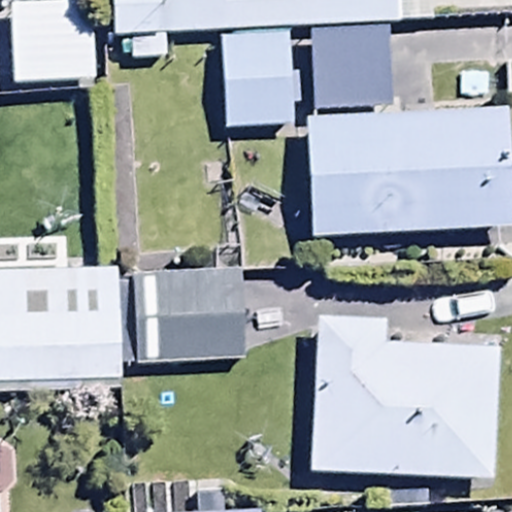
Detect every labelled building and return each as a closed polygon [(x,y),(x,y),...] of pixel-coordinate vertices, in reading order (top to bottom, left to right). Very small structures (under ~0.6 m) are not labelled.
[(113,0),(115,48),(130,47),(131,70),(168,69),(167,44),(433,35),(431,0),(113,0)] [(91,12),(10,14),(12,96),(93,94),(91,12)] [(289,45),(219,49),(224,139),(294,134),(289,45)] [(511,232),(508,123),(307,130),(311,248),(511,240),(511,232)] [(0,281),(0,402),(120,399),(117,279),(0,281)] [(240,285),(141,288),(144,372),(243,368),(240,285)] [(318,329),(310,482),(494,491),(500,362),(385,356),(386,333),(318,329)]
